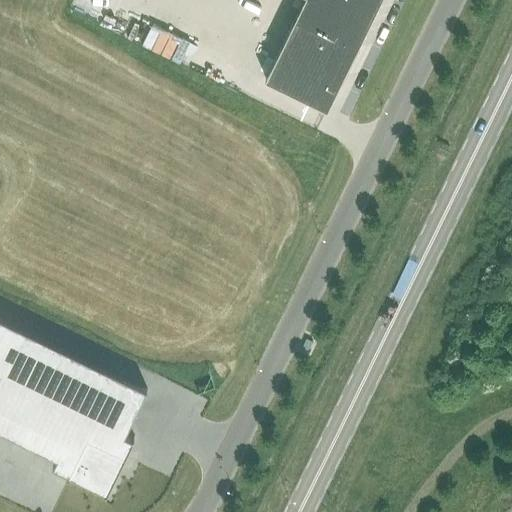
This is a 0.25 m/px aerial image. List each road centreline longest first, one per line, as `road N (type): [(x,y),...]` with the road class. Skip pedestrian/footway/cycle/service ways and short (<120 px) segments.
road 1 (unclassified): [(451,0),(200,511)]
road 2 (primary): [(511,78),(299,511)]
